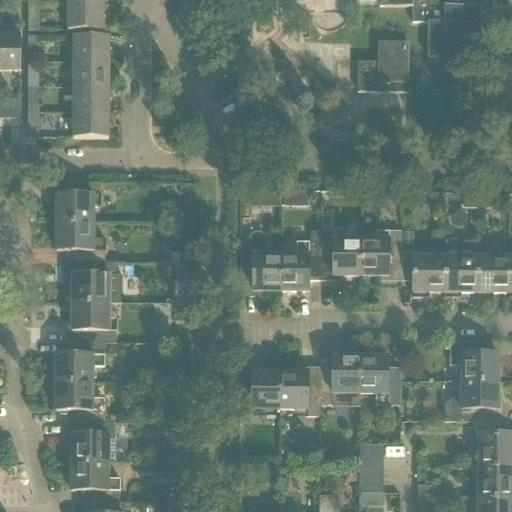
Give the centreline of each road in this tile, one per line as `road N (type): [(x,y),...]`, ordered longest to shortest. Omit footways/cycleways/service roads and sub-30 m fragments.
road 1 (unclassified): [(511,323),(243,328)]
road 2 (residential): [(138,167),(218,169),(207,111),(143,7)]
road 3 (residential): [(43,511),(7,331)]
road 4 (residential): [(138,167),(143,7)]
road 5 (residential): [(0,167),(138,167)]
